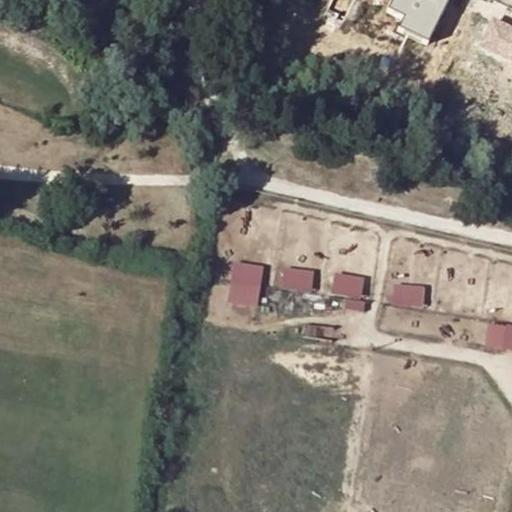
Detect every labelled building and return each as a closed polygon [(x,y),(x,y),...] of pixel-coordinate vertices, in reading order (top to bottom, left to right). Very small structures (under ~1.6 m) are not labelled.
[(406,29),(435,42),(454,0),(394,0),(390,10),(411,19),(406,29)] [(511,23),(496,17),(482,49),(511,62),(511,69),(511,70),(511,23)] [(262,305),(267,264),(236,260),(231,301),(262,305)] [(287,268),(286,286),(314,287),(314,269),(287,268)] [(364,296),(366,277),(337,273),(335,293),(364,296)]
